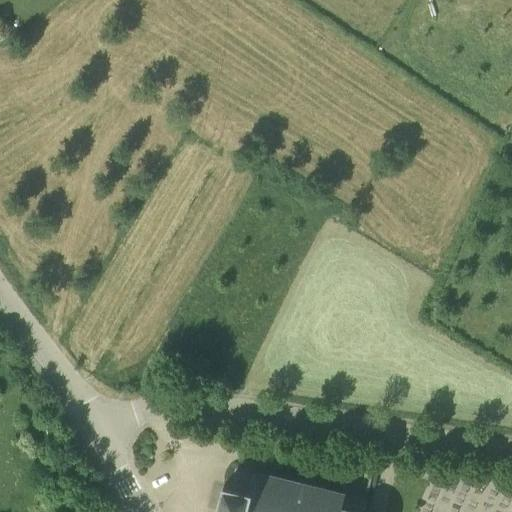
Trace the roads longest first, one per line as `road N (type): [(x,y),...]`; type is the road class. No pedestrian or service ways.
road 1 (unclassified): [(511,454),(218,405),(166,405),(96,434)]
road 2 (residential): [(96,434),(70,385),(0,294)]
